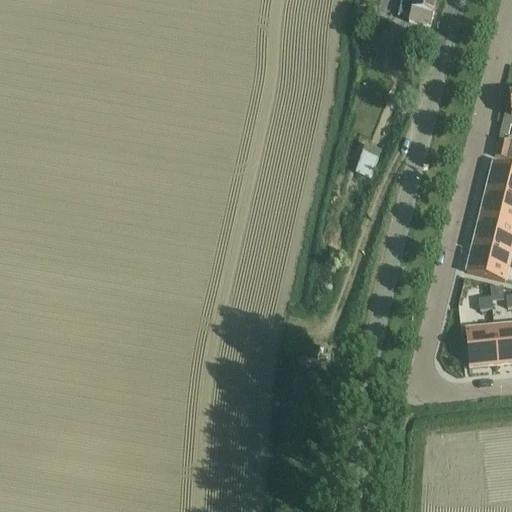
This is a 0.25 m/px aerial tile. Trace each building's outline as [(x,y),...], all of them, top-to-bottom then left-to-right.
[(414,0),(413,7),(401,4),(398,16),(410,19),(409,24),(430,29),(436,0),(414,0)] [(497,142),(493,159),(506,163),(510,146),(511,145),(506,144),(497,142)] [(365,149),(355,176),(370,182),(379,160),(378,160),(380,155),(365,149)] [(511,168),(492,164),(485,191),(511,197),(511,168)] [(511,197),(485,191),(478,219),(511,226),(511,197)] [(511,226),(478,219),(473,245),(511,255),(511,250),(511,226)] [(473,245),(466,272),(504,282),(511,255),(473,245)] [(492,310),(483,310),(484,321),(493,320),(492,310)] [(511,326),(494,328),(498,367),(511,365),(511,326)] [(494,328),(466,331),(469,370),(498,367),(494,328)] [(305,351),(304,361),(317,362),(319,353),(319,349),(305,347),(305,351)]
